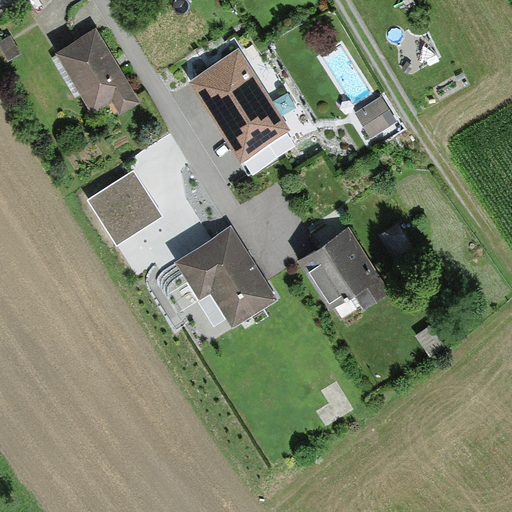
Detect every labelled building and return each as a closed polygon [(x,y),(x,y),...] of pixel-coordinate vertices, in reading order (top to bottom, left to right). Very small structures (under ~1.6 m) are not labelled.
[(120,117),(143,102),(97,29),(55,54),(93,114),(112,103),(120,117)] [(11,36),(0,41),(0,43),(9,59),(20,53),(11,36)] [(285,132),(289,130),(237,49),(187,81),(240,162),(244,160),(251,172),(294,145),(285,132)] [(349,113),(363,137),(386,124),(372,100),(349,113)] [(133,172),(88,200),(116,244),(161,215),(133,172)] [(398,226),(383,237),(402,263),(417,252),(398,226)] [(212,293),(233,327),(276,301),(230,229),(176,263),(200,300),(212,293)] [(348,230),(299,262),(332,311),(355,295),(363,308),(389,291),(348,230)]
